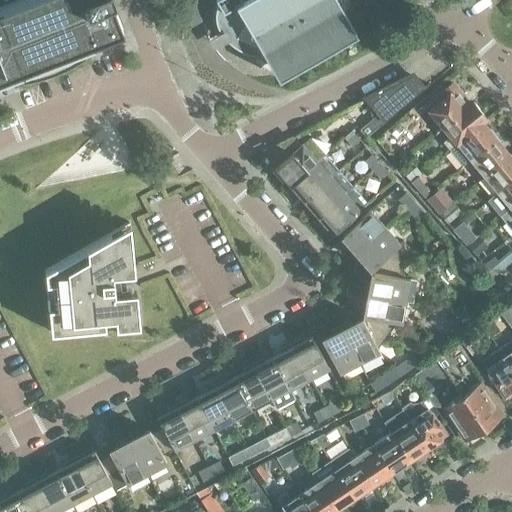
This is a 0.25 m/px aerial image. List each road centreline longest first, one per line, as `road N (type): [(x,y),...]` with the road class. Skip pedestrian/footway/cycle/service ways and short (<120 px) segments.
road 1 (residential): [(0,444),(293,296),(302,267),(210,156)]
road 2 (residential): [(210,156),(453,22)]
road 3 (residential): [(0,135),(159,76),(175,114),(210,156)]
